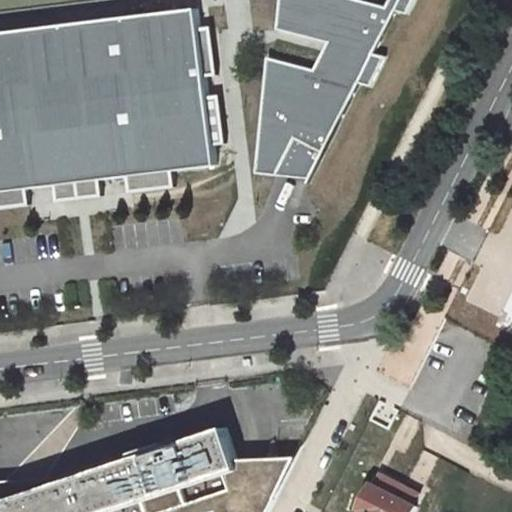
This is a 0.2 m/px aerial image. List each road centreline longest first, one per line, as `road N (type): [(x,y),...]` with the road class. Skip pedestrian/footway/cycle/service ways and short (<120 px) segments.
road 1 (unclassified): [(359,323),(0,368)]
road 2 (unclassified): [(511,69),(390,304),(359,323)]
road 3 (unknown): [(250,251),(246,0)]
road 4 (unclassified): [(359,323),(364,363),(291,511)]
